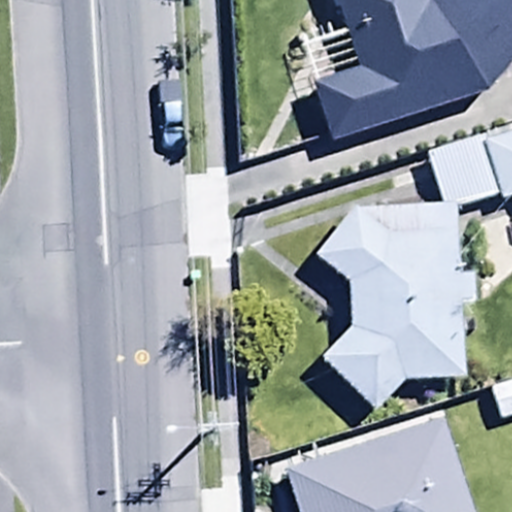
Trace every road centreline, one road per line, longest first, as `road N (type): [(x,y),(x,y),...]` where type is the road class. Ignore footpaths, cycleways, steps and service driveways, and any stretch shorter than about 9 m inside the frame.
road 1 (tertiary): [(115,337),(100,0)]
road 2 (tertiary): [(123,511),(115,337)]
